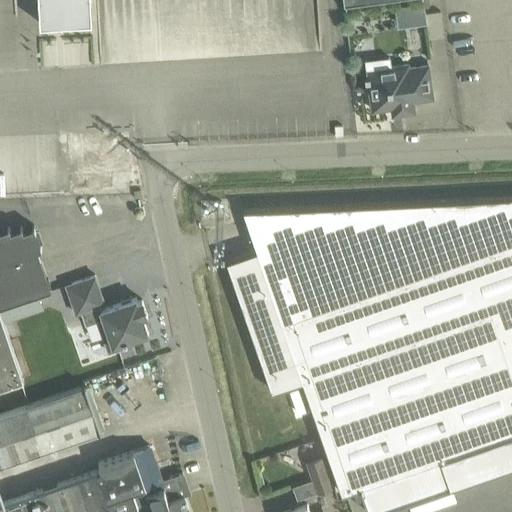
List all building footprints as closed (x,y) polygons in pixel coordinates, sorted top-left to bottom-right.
[(37,0),(39,24),(91,21),(89,0),(37,0)] [(425,3),(396,5),(397,24),(426,22),(425,3)] [(408,68),(408,64),(367,69),(373,110),(393,107),(392,102),(399,101),(401,114),(414,112),(413,101),(433,98),(428,65),(408,68)] [(71,189),(111,187),(111,172),(131,171),(129,133),(69,135),(71,189)] [(257,249),(226,259),(272,390),(303,380),(321,434),(342,493),(360,486),(369,511),(374,511),(452,485),(443,458),(511,433),(511,195),(243,209),(257,249)] [(0,388),(24,381),(0,310),(0,305),(51,288),(38,249),(42,248),(35,226),(23,229),(22,226),(11,230),(10,227),(0,229),(0,388)] [(102,309),(100,305),(105,303),(95,274),(66,284),(76,313),(81,311),(86,325),(98,321),(109,352),(125,346),(124,341),(149,333),(143,316),(148,315),(142,299),(138,301),(136,297),(102,309)] [(31,378),(23,395),(27,405),(39,401),(48,386),(31,378)] [(0,465),(43,450),(81,437),(100,430),(85,385),(66,392),(39,401),(27,405),(0,414),(0,465)] [(35,491),(0,502),(0,511),(124,511),(123,510),(127,509),(138,505),(133,490),(163,480),(162,478),(150,444),(132,451),(99,462),(101,469),(97,471),(97,470),(78,476),(35,491)] [(298,498),(335,485),(324,454),(307,460),(313,478),(293,485),(298,498)] [(190,511),(184,493),(169,499),(164,486),(147,492),(153,511),(190,511)]
